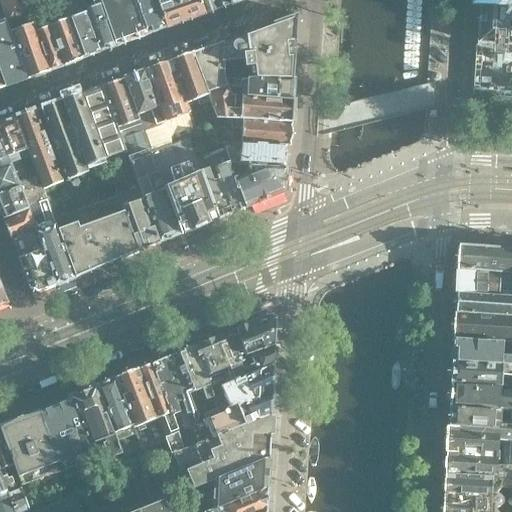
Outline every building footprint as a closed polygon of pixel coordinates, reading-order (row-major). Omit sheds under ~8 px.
[(48,72),(26,13),(20,0),(0,0),(0,11),(25,81),(26,81),(48,72)] [(80,60),(57,0),(37,0),(48,28),(62,67),(63,67),(80,60)] [(101,52),(85,10),(81,0),(57,0),(80,60),(101,53),(101,52)] [(115,47),(98,1),(97,0),(90,0),(93,7),(85,10),(101,52),(115,47)] [(129,42),(113,0),(101,0),(98,1),(115,47),(129,42)] [(144,37),(130,0),(113,0),(129,42),(144,37)] [(165,29),(154,0),(130,0),(144,37),(165,29)] [(197,0),(154,0),(165,29),(204,15),(197,0)] [(216,10),(212,0),(197,0),(204,15),(216,10)] [(244,0),(212,0),(216,10),(244,0)] [(511,45),(511,1),(500,1),(480,0),(477,44),(511,45)] [(25,81),(0,11),(0,78),(4,88),(25,80),(25,81)] [(62,67),(48,28),(41,30),(38,21),(35,22),(31,11),(26,13),(48,72),(62,67)] [(293,80),(297,15),(245,34),(245,35),(223,43),(223,42),(192,54),(207,94),(228,86),(226,80),(292,80),(293,80)] [(207,94),(192,54),(170,62),(184,102),(194,98),(207,94)] [(189,113),(184,102),(170,62),(145,71),(144,71),(156,105),(158,104),(164,121),(162,122),(163,125),(175,120),(178,129),(166,133),(170,144),(188,137),(196,134),(189,113)] [(164,121),(158,104),(156,105),(144,71),(144,72),(123,79),(149,151),(150,151),(170,144),(166,133),(163,125),(162,122),(164,121)] [(149,151),(123,79),(101,87),(125,152),(127,159),(149,151)] [(291,100),(292,84),(292,80),(226,80),(228,86),(231,95),(291,100)] [(290,117),(291,101),(291,100),(231,95),(228,86),(207,94),(216,118),(290,124),(295,124),(295,117),(290,117)] [(125,152),(101,87),(80,95),(103,159),(125,152)] [(288,133),(289,125),(290,125),(290,124),(216,118),(207,94),(194,98),(198,110),(189,113),(196,134),(188,137),(195,157),(222,147),(220,141),(232,142),(233,130),(242,131),(242,143),(244,143),(287,146),(288,146),(288,145),(287,145),(287,140),(288,140),(288,139),(288,138),(288,135),(289,135),(289,133),(288,133)] [(103,159),(80,95),(61,102),(85,168),(104,161),(103,159)] [(85,168),(61,102),(40,109),(66,181),(87,174),(85,168)] [(61,183),(35,112),(15,119),(33,168),(39,185),(41,191),(42,190),(61,183)] [(26,151),(15,119),(0,124),(0,170),(15,165),(12,156),(26,151)] [(218,219),(195,157),(188,137),(170,144),(150,151),(181,235),(218,219)] [(286,164),(287,152),(286,152),(286,148),(287,148),(287,146),(244,143),(242,165),(286,169),(286,167),(285,167),(285,164),(286,164)] [(245,208),(229,164),(222,147),(195,157),(218,219),(245,208)] [(181,235),(150,151),(149,151),(127,159),(137,184),(159,244),(181,235)] [(39,185),(33,168),(27,170),(24,161),(15,165),(0,170),(0,196),(19,189),(20,192),(39,185)] [(284,187),(284,182),(285,182),(285,181),(284,181),(285,176),(286,174),(285,173),(285,170),(286,170),(286,169),(242,165),(229,164),(245,208),(246,207),(249,205),(250,206),(284,192),(285,187),(284,187)] [(159,244),(137,184),(116,192),(117,195),(138,252),(159,244)] [(74,279),(52,219),(42,190),(41,191),(39,185),(20,192),(26,207),(37,203),(46,228),(35,232),(42,250),(55,286),(74,279)] [(27,211),(26,207),(20,192),(19,189),(0,196),(0,212),(3,220),(3,219),(27,211)] [(138,252),(117,195),(52,219),(74,279),(138,252)] [(35,232),(27,211),(3,219),(11,241),(35,232)] [(42,250),(35,232),(11,241),(18,259),(42,250)] [(511,275),(511,251),(458,247),(456,271),(457,271),(457,272),(511,275)] [(55,286),(42,250),(18,259),(29,289),(37,293),(55,286)] [(511,275),(457,272),(455,294),(511,297),(511,275)] [(511,317),(511,297),(455,294),(454,314),(511,317)] [(511,317),(454,314),(453,340),(450,385),(492,387),(511,388),(511,317)] [(274,345),(275,320),(274,320),(274,321),(270,318),(271,318),(270,317),(235,330),(246,356),(274,345)] [(246,356),(235,330),(222,336),(233,365),(247,359),(246,356)] [(234,366),(233,365),(222,336),(193,347),(205,377),(234,366)] [(210,391),(273,366),(274,345),(246,356),(247,359),(233,365),(234,366),(205,377),(210,391)] [(217,408),(210,391),(205,377),(193,347),(179,353),(194,391),(202,388),(206,399),(199,402),(203,413),(203,414),(217,408)] [(198,415),(190,394),(195,392),(194,391),(179,353),(165,358),(185,409),(192,426),(199,443),(213,438),(203,414),(203,413),(198,415)] [(185,409),(165,358),(151,364),(151,365),(185,449),(192,446),(199,443),(192,426),(186,429),(179,411),(185,409)] [(185,449),(151,365),(136,370),(156,420),(163,417),(170,435),(164,438),(165,440),(170,455),(185,449)] [(270,415),(273,366),(210,391),(217,408),(203,414),(213,438),(270,415)] [(156,420),(136,370),(114,379),(132,424),(142,449),(165,440),(164,438),(156,420)] [(132,424),(114,379),(95,387),(113,432),(132,424)] [(511,411),(511,401),(511,405),(491,403),(492,387),(450,385),(450,386),(450,387),(451,387),(449,405),(449,406),(448,406),(448,407),(511,411)] [(122,453),(113,432),(95,387),(69,398),(86,442),(100,436),(108,459),(122,453)] [(96,466),(86,442),(69,398),(54,404),(81,471),(96,466)] [(81,471),(54,404),(40,410),(62,466),(66,477),(81,471)] [(511,431),(511,411),(448,407),(448,409),(449,409),(448,411),(449,411),(449,419),(448,418),(448,421),(448,426),(448,427),(447,428),(448,428),(511,431)] [(62,466),(40,410),(0,425),(0,434),(12,464),(20,483),(62,466)] [(200,465),(269,438),(270,415),(213,438),(199,443),(192,446),(200,465)] [(511,511),(511,431),(448,428),(445,475),(443,499),(442,511),(511,511)] [(28,511),(31,511),(22,488),(16,490),(12,482),(14,482),(13,479),(9,481),(3,468),(12,464),(0,434),(0,475),(14,511),(28,511)] [(201,487),(268,460),(269,438),(200,465),(192,446),(185,449),(170,455),(178,474),(185,471),(193,490),(201,487)] [(208,511),(266,489),(268,460),(201,487),(199,511),(208,511)] [(14,511),(0,475),(0,511),(14,511)] [(167,511),(156,485),(145,490),(151,506),(135,511),(80,511),(73,494),(31,511),(28,511),(167,511)] [(261,511),(266,511),(266,489),(208,511),(261,511)]
